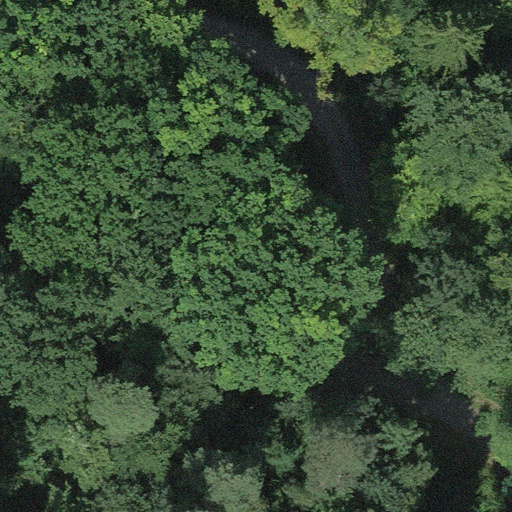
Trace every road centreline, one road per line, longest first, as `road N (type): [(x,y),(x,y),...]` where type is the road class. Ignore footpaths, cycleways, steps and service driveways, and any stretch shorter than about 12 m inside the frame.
road 1 (track): [(511,438),(475,422),(390,346),(338,123),(249,40),(88,0)]
road 2 (track): [(390,346),(255,396),(175,449),(122,511)]
